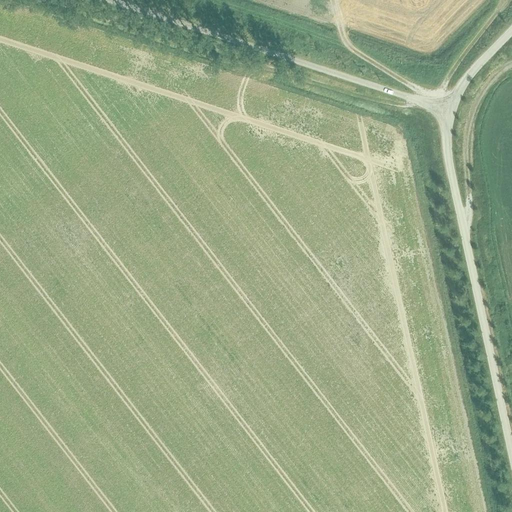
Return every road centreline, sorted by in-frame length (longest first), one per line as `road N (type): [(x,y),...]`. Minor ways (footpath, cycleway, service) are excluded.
road 1 (unclassified): [(450,111),(107,0)]
road 2 (tertiary): [(511,455),(449,166),(450,111)]
